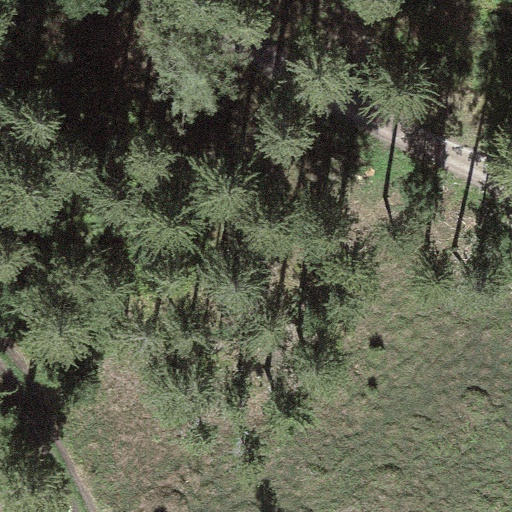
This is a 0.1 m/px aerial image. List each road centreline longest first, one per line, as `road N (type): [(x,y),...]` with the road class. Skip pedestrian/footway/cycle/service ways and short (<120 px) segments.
road 1 (track): [(166,0),(357,107),(511,174)]
road 2 (track): [(82,511),(0,372)]
